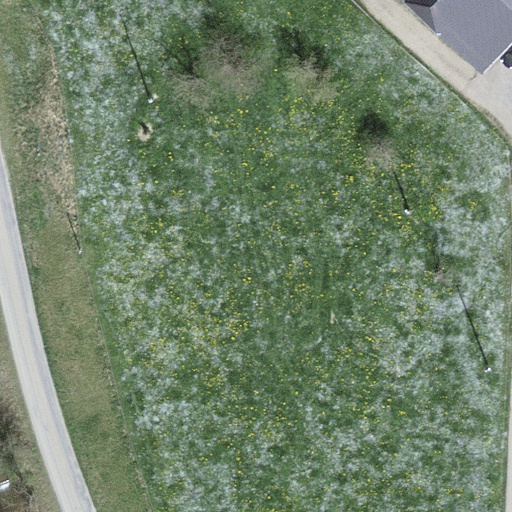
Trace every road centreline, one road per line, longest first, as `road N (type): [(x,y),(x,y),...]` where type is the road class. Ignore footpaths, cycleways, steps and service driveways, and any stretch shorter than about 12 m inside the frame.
road 1 (track): [(76,511),(49,432),(0,215)]
road 2 (track): [(370,0),(511,116)]
